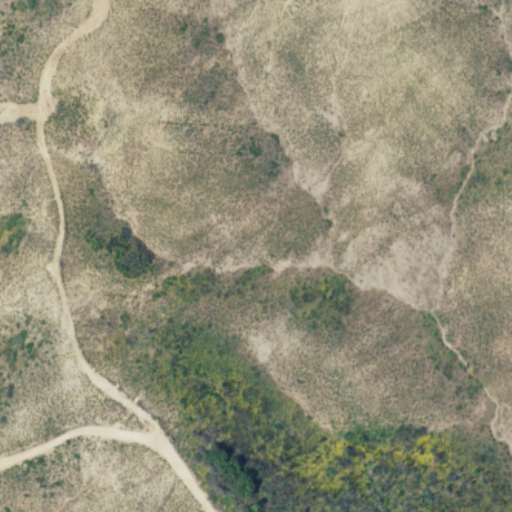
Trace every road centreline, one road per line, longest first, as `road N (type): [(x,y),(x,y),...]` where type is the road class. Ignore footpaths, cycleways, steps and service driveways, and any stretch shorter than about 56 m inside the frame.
road 1 (track): [(108,0),(103,22),(62,54),(39,128),(61,215),(59,271),(78,346),(98,378),(155,429),(164,450)]
road 2 (track): [(0,457),(72,435),(140,437),(164,450),(208,511)]
